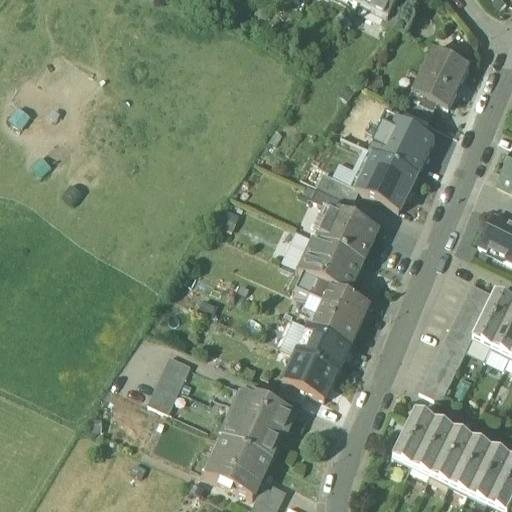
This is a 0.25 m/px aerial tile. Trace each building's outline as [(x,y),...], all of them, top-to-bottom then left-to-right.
[(303,0),(306,1),(307,0),(333,0),(356,12),(361,0),(303,0)] [(399,0),(361,0),(356,12),(386,25),(387,26),(397,5),(399,0)] [(397,5),(387,26),(386,25),(382,32),(393,37),(410,11),(397,5)] [(468,73),(433,56),(413,98),(448,116),(468,73)] [(434,118),(409,106),(404,117),(428,129),(434,118)] [(370,159),(417,183),(435,147),(388,123),(370,159)] [(417,183),(370,159),(357,184),(356,184),(351,195),(350,196),(358,200),(398,220),(417,183)] [(511,160),(497,192),(511,199),(511,160)] [(351,195),(323,182),(316,196),(352,212),(358,200),(350,196),(351,195)] [(352,212),(316,196),(311,207),(330,216),(331,214),(348,222),(352,212)] [(348,222),(331,214),(330,216),(316,248),(363,269),(378,236),(348,222)] [(511,230),(494,222),(479,254),(511,270),(511,230)] [(316,248),(296,238),(281,270),(295,276),(295,278),(302,281),(347,302),(363,269),(316,248)] [(347,302),(302,281),(294,299),(303,303),(298,315),(317,324),(312,336),(349,352),(368,311),(347,302)] [(493,303),(472,291),(467,302),(488,312),(493,303)] [(511,310),(511,308),(494,299),(493,303),(488,312),(483,323),(477,334),(472,344),(491,354),(511,310)] [(488,312),(467,302),(462,312),(483,323),(488,312)] [(511,357),(511,310),(491,354),(510,363),(511,357)] [(483,323),(462,312),(456,323),(477,334),(483,323)] [(477,334),(456,323),(451,334),(472,344),(477,334)] [(472,344),(451,334),(445,345),(466,356),(472,344)] [(349,352),(312,336),(299,364),(336,380),(349,352)] [(466,356),(445,345),(440,356),(461,366),(466,356)] [(461,366),(440,356),(435,367),(455,378),(461,366)] [(299,364),(293,361),(281,388),(305,399),(323,407),(336,380),(299,364)] [(169,363),(147,411),(168,421),(190,373),(169,363)] [(455,378),(435,367),(430,377),(450,387),(455,378)] [(450,387),(430,377),(424,388),(445,399),(450,387)] [(305,399),(281,388),(276,399),(300,410),(305,399)] [(445,399),(424,388),(419,398),(440,408),(445,399)] [(294,421),(248,399),(246,403),(241,400),(240,402),(245,405),(240,416),(234,413),(234,415),(239,418),(234,429),(228,426),(220,444),(223,446),(270,467),(282,441),(284,441),(294,421)] [(414,418),(392,462),(412,472),(433,427),(414,418)] [(433,427),(412,472),(430,481),(452,437),(433,427)] [(452,437),(430,481),(449,490),(471,446),(452,437)] [(270,467),(223,446),(206,484),(252,506),(260,489),(262,491),(264,488),(267,480),(265,479),(270,467)] [(471,446),(449,490),(468,499),(490,456),(471,446)] [(490,456),(468,499),(487,509),(508,465),(490,456)] [(511,466),(508,465),(487,509),(493,511),(507,511),(511,504),(511,466)] [(279,511),(285,499),(264,488),(262,491),(252,511),(279,511)]
